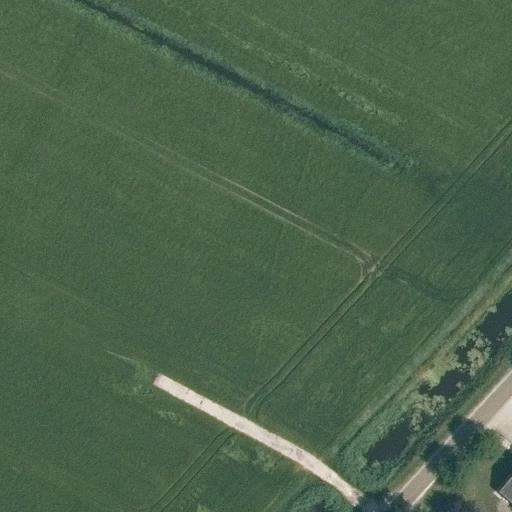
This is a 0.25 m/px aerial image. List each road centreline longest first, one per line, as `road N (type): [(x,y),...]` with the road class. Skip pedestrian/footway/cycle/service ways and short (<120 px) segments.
road 1 (track): [(365,511),(322,476),(158,385)]
road 2 (unclassified): [(387,511),(511,383)]
